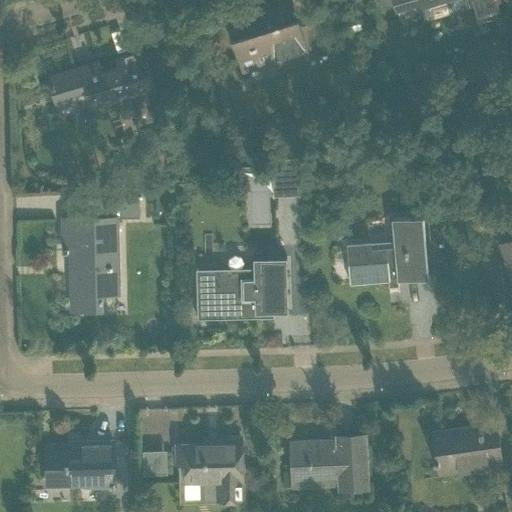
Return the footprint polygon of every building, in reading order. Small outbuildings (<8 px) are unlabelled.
[(374,0),(376,5),(390,0),(394,0),(398,13),(439,0),(471,0),(479,25),(505,17),(499,0),(374,0)] [(327,52),(324,43),(318,24),(300,29),(292,4),(228,23),(242,69),(306,49),(308,58),(327,52)] [(92,104),(130,92),(133,91),(138,107),(149,103),(153,118),(154,118),(151,108),(159,106),(141,49),(116,57),(119,66),(101,72),(97,61),(48,76),(57,107),(89,96),(92,104)] [(511,92),(495,97),(499,113),(511,109),(511,92)] [(172,132),(156,133),(157,151),(172,151),(172,132)] [(173,177),(172,152),(159,153),(159,177),(173,177)] [(300,191),(297,155),(276,159),(277,192),(300,191)] [(172,190),(164,191),(164,203),(172,202),(172,190)] [(71,310),(76,310),(76,309),(72,309),(72,295),(118,294),(117,218),(140,217),(139,195),(98,196),(99,217),(62,218),(63,251),(73,251),(74,267),(70,267),(71,310)] [(371,242),(346,244),(350,280),(350,283),(389,280),(389,277),(397,276),(397,279),(428,277),(423,215),(391,218),(394,246),(371,248),(371,242)] [(511,243),(501,246),(511,280),(511,243)] [(288,311),(286,257),(286,256),(253,256),(253,271),(220,272),(219,267),(195,268),(197,308),(220,307),(220,317),(245,316),(245,306),(254,306),(254,311),(272,311),(272,316),(273,316),(273,311),(288,311)] [(502,468),(499,447),(496,427),(454,433),(454,430),(434,432),(439,471),(471,467),(472,472),(502,468)] [(290,470),(281,471),(282,486),(291,485),(291,487),(293,487),(292,481),(322,479),(322,485),(364,483),(361,436),(289,440),(290,470)] [(218,444),(177,445),(177,461),(187,461),(187,480),(202,479),(202,497),(216,497),(241,497),(240,437),(218,438),(218,444)] [(114,484),(113,460),(113,440),(82,441),(82,446),(46,447),(47,480),(83,479),(83,485),(114,484)] [(167,447),(141,448),(142,472),(167,471),(167,447)] [(511,511),(511,487),(503,489),(507,511),(511,511)]
